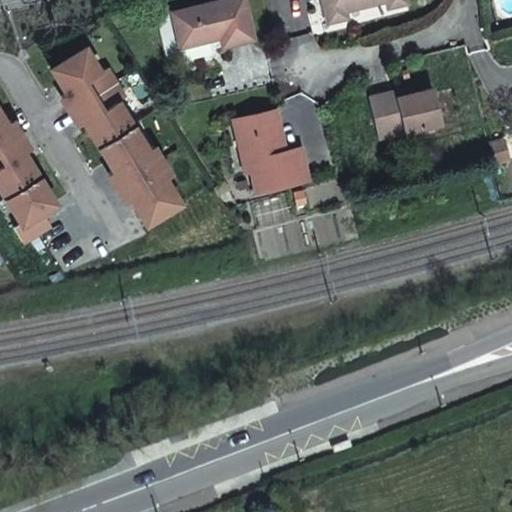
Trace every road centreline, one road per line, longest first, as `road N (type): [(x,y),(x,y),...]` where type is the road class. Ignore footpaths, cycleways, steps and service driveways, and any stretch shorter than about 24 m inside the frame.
road 1 (secondary): [(511,347),(75,511)]
road 2 (residential): [(300,66),(450,35),(466,0)]
road 3 (residential): [(93,224),(0,72)]
